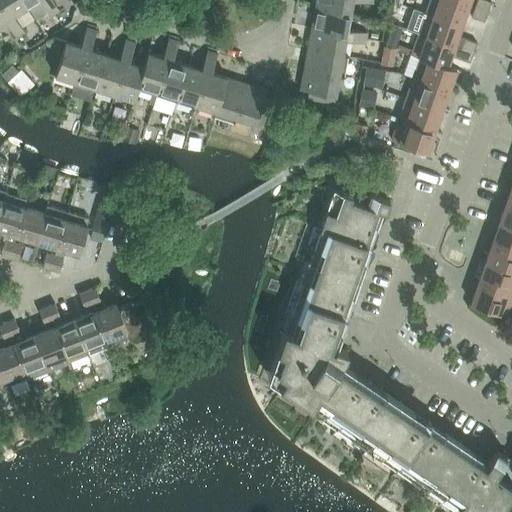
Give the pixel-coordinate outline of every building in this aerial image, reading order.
[(22,0),(0,0),(0,3),(9,18),(14,15),(26,7),(22,0)] [(316,0),(315,8),(350,14),(352,0),(316,0)] [(454,0),(429,0),(425,13),(461,25),(468,5),(454,0)] [(476,0),(475,7),(487,11),(491,2),(486,0),(476,0)] [(54,2),(45,8),(50,16),(59,10),(54,2)] [(9,18),(0,3),(0,23),(5,21),(9,18)] [(487,11),(475,7),(471,17),(484,21),(487,11)] [(315,8),(311,28),(346,35),(347,29),(350,14),(315,8)] [(425,13),(418,33),(454,46),(461,25),(425,13)] [(5,21),(10,29),(19,24),(14,15),(9,18),(5,21)] [(19,24),(10,29),(15,38),(24,32),(19,24)] [(83,37),(93,40),(96,30),(86,27),(83,37)] [(311,28),(307,48),(342,55),(345,40),(346,35),(311,28)] [(345,40),(355,41),(357,31),(347,29),(346,35),(345,40)] [(357,31),(355,41),(365,43),(367,33),(357,31)] [(411,54),(420,58),(420,57),(447,66),(447,65),(454,46),(418,33),(411,54)] [(93,40),(83,37),(80,46),(85,48),(90,49),(93,40)] [(165,48),(175,51),(179,41),(168,38),(165,48)] [(460,48),(473,52),(476,43),(464,38),(460,48)] [(122,49),(132,52),(135,42),(125,39),(122,49)] [(54,75),(75,82),(85,48),(80,46),(65,41),(54,75)] [(75,82),(94,88),(105,54),(90,49),(85,48),(75,82)] [(162,57),(167,58),(173,60),(175,51),(165,48),(162,57)] [(307,48),(303,70),(338,76),(342,55),(307,48)] [(473,52),(460,48),(457,58),(470,62),(473,52)] [(132,52),(122,49),(119,58),(124,60),(129,61),(132,52)] [(204,60),(214,63),(217,53),(207,50),(204,60)] [(138,86),(157,92),(167,58),(162,57),(147,52),(143,66),(144,66),(137,86),(138,86)] [(94,88),(113,94),(124,60),(119,58),(105,54),(94,88)] [(420,58),(413,78),(448,90),(456,69),(447,65),(447,66),(420,57),(420,58)] [(157,92),(176,99),(187,65),(173,60),(167,58),(157,92)] [(133,100),(138,86),(137,86),(144,66),(143,66),(129,61),(124,60),(113,94),(133,100)] [(201,69),(206,71),(211,72),(214,63),(204,60),(201,69)] [(176,99),(196,105),(206,71),(201,69),(187,65),(176,99)] [(334,103),(338,76),(303,70),(300,89),(308,91),(307,98),(334,103)] [(196,105),(215,111),(226,77),(211,72),(206,71),(196,105)] [(215,111),(235,117),(246,83),(226,77),(215,111)] [(413,78),(406,98),(441,111),(448,90),(413,78)] [(246,83),(235,117),(262,126),(270,100),(263,98),(266,90),(246,83)] [(406,98),(398,118),(434,131),(441,111),(406,98)] [(434,131),(398,118),(391,140),(427,152),(434,131)] [(367,125),(355,123),(354,133),(366,135),(367,125)] [(336,345),(383,211),(386,212),(390,200),(369,193),(366,204),(351,199),(352,195),(333,188),(267,376),(278,384),(465,511),(502,511),(501,511),(511,493),(511,459),(496,449),(488,460),(356,370),(358,367),(343,357),(345,354),(347,349),(336,345)] [(13,243),(16,235),(24,206),(3,200),(0,211),(0,230),(7,233),(1,254),(9,256),(13,243)] [(511,202),(506,200),(499,221),(511,225),(511,202)] [(36,241),(57,248),(68,212),(47,205),(45,212),(36,241)] [(16,235),(36,241),(45,212),(24,206),(16,235)] [(57,248),(51,268),(59,271),(65,250),(79,254),(87,225),(86,225),(88,218),(68,212),(57,248)] [(511,225),(499,221),(492,241),(511,248),(511,225)] [(511,248),(492,241),(485,261),(511,270),(511,248)] [(9,256),(18,259),(22,245),(13,243),(9,256)] [(43,266),(51,268),(55,255),(47,252),(43,266)] [(511,270),(485,261),(478,282),(511,293),(511,270)] [(511,298),(511,293),(478,282),(470,303),(506,316),(511,298)] [(92,304),(95,311),(106,339),(109,346),(129,338),(131,341),(135,343),(144,339),(130,302),(118,306),(116,303),(106,307),(104,303),(100,301),(95,288),(87,291),(92,304)] [(79,294),(84,307),(92,304),(87,291),(79,294)] [(55,303),(47,306),(52,320),(60,316),(55,303)] [(52,320),(47,306),(39,310),(44,323),(52,320)] [(95,311),(75,319),(86,347),(106,339),(95,311)] [(6,322),(14,342),(28,377),(48,370),(35,334),(24,338),(23,334),(20,332),(15,319),(6,322)] [(75,319),(55,327),(68,362),(88,354),(86,347),(75,319)] [(0,347),(0,364),(5,378),(8,385),(28,377),(14,342),(6,322),(0,324),(0,329),(4,338),(2,342),(4,346),(0,347)] [(55,327),(35,334),(48,370),(68,362),(55,327)]
